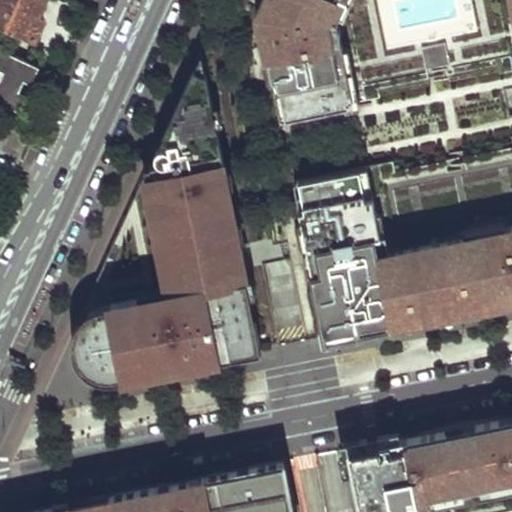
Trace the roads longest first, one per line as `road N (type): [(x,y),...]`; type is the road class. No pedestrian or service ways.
road 1 (residential): [(0,483),(511,377)]
road 2 (primary): [(0,311),(145,0)]
